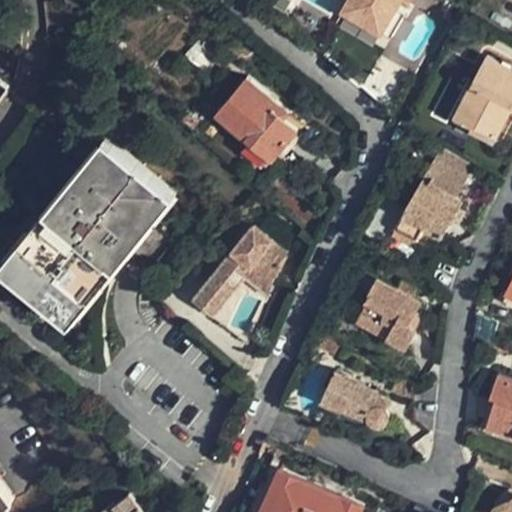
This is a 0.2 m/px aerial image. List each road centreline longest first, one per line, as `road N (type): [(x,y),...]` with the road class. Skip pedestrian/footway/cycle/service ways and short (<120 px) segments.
road 1 (residential): [(256,412),(445,497),(467,283),(511,199)]
road 2 (residential): [(249,18),(378,122),(371,172),(256,412)]
road 3 (residential): [(0,135),(32,74),(35,32),(26,0)]
